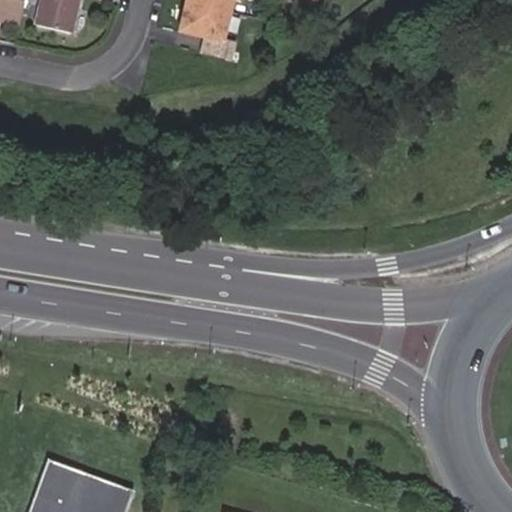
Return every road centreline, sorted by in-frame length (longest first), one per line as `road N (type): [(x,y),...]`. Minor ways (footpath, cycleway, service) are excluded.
road 1 (trunk): [(511,226),(390,264),(308,266),(0,228)]
road 2 (primary): [(511,283),(459,301),(394,305),(0,246)]
road 3 (primary): [(0,292),(339,352),(423,394),(457,438)]
road 4 (residential): [(170,0),(162,34),(123,66),(65,80),(0,66)]
road 5 (primary): [(511,285),(463,351),(453,395),(457,438)]
